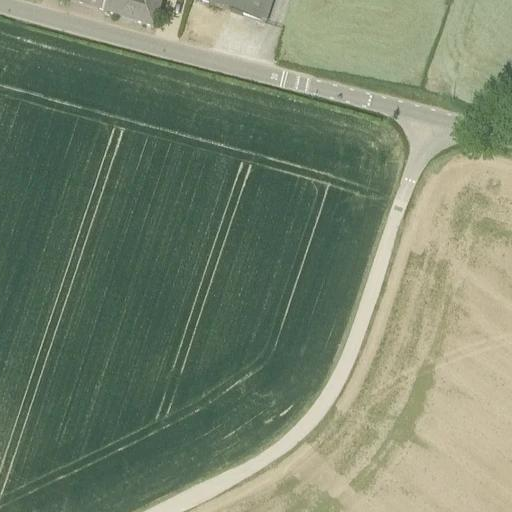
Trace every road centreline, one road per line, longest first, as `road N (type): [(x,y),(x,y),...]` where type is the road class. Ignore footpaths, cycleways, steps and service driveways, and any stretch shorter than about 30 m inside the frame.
road 1 (unclassified): [(511,139),(0,3)]
road 2 (track): [(155,511),(266,458),(314,419),(341,368),(430,116)]
